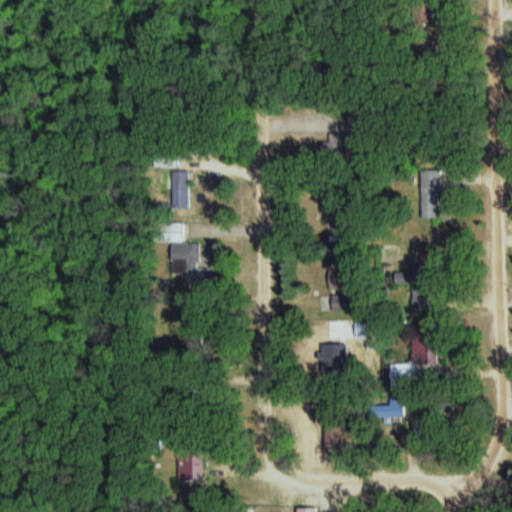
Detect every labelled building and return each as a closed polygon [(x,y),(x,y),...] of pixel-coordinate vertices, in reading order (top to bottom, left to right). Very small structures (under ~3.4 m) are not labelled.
[(180,151),(160,152),(161,166),(180,166),(180,151)] [(445,219),(445,170),(425,170),(425,219),(445,219)] [(177,208),(194,208),(194,171),(177,171),(177,208)] [(360,338),(376,338),(376,320),(360,320),(360,338)] [(356,366),(356,346),(334,346),(334,366),(356,366)] [(395,391),(418,391),(418,364),(395,364),(395,391)]
